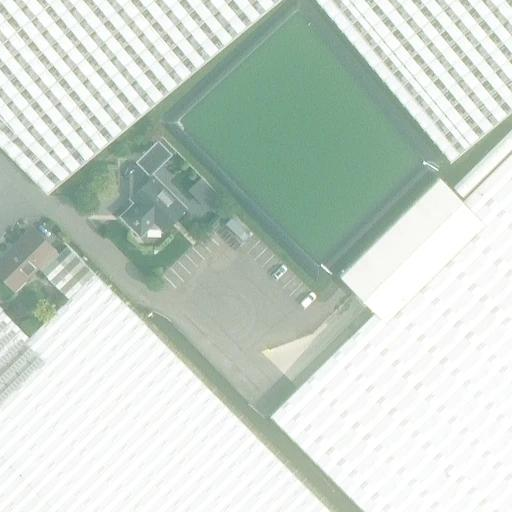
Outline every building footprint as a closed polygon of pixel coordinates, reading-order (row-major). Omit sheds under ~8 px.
[(138,162),(150,174),(170,155),(158,142),(138,162)] [(375,313),(351,337),(270,416),(363,511),(511,511),(511,154),(464,203),(484,223),(384,322),(375,313)] [(135,203),(121,217),(140,235),(148,227),(150,229),(158,229),(159,227),(162,230),(184,208),(153,177),(131,199),(135,203)] [(201,177),(188,190),(208,210),(221,198),(201,177)] [(341,278),(375,313),(384,322),(484,223),(464,203),(441,179),(341,278)] [(0,276),(14,290),(38,267),(54,250),(31,227),(0,258),(0,276)] [(0,511),(329,511),(267,449),(156,337),(66,247),(59,255),(54,250),(38,267),(43,272),(48,267),(73,294),(28,339),(0,310),(0,511)]
